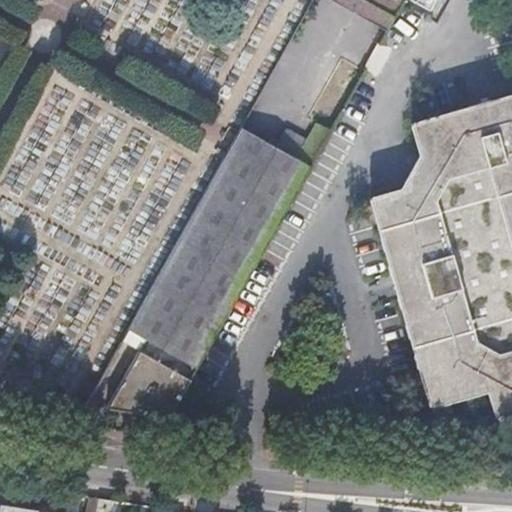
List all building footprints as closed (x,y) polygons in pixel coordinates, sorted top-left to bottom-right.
[(511,93),(415,123),(408,125),(410,132),(417,157),(398,190),(366,200),(425,400),(427,407),(434,405),(484,390),(491,411),(493,418),(500,416),(511,412),(511,93)] [(127,329),(195,367),(327,133),(314,124),(299,149),(279,137),(275,142),(268,138),(265,143),(240,128),(233,140),(226,151),(127,329)] [(188,379),(141,352),(106,409),(164,422),(188,379)] [(187,393),(174,416),(192,426),(205,403),(187,393)] [(39,511),(46,511),(56,511),(60,494),(42,491),(41,498),(39,511)] [(63,511),(78,511),(81,497),(67,495),(63,511)] [(111,511),(115,503),(98,500),(95,511),(111,511)]
